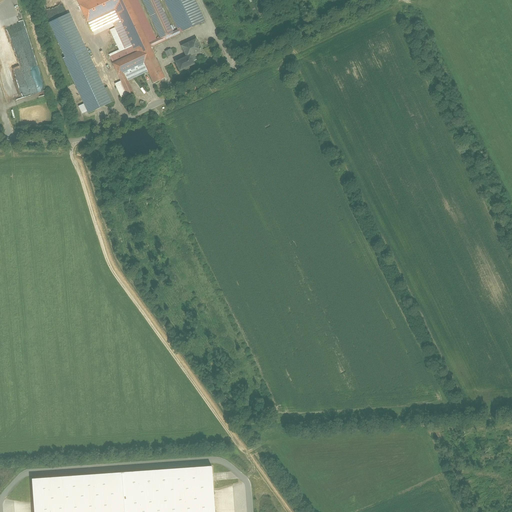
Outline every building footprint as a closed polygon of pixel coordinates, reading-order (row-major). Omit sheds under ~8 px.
[(156,40),(137,0),(77,0),(94,34),(114,25),(126,52),(111,59),(122,83),(115,87),(120,99),(132,94),(127,83),(148,73),(153,85),(164,80),(150,49),(205,23),(194,0),(162,0),(177,31),(173,33),(157,0),(140,0),(159,39),(156,40)] [(110,102),(69,14),(48,23),(64,58),(62,59),(87,113),(110,102)] [(199,40),(181,48),(186,59),(174,65),(179,75),(196,67),(194,63),(196,62),(194,57),(203,53),(203,49),(199,40)] [(28,98),(23,58),(9,59),(9,56),(1,57),(3,67),(0,67),(0,79),(2,101),(28,98)] [(217,511),(215,468),(33,480),(35,511),(217,511)]
